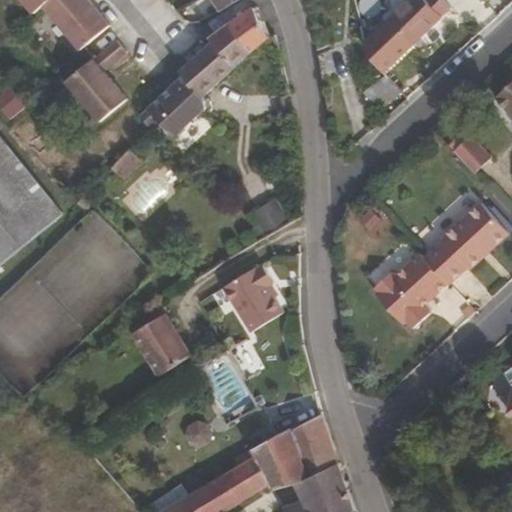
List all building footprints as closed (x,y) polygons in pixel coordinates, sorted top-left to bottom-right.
[(109,28),(87,0),(51,0),(43,6),(80,52),(109,28)] [(417,47),(445,17),(427,0),(411,0),(407,4),(391,22),(417,47)] [(268,35),(254,4),(230,23),(252,51),(268,35)] [(201,96),(252,51),(230,23),(210,38),(212,41),(176,70),(178,72),(140,114),(152,124),(172,138),(205,107),(205,99),(201,96)] [(125,102),(102,74),(126,54),(115,42),(65,83),(98,124),(125,102)] [(511,76),(492,94),(511,117),(511,76)] [(489,158),(468,135),(452,151),(472,173),(489,158)] [(0,264),(56,217),(0,149),(0,264)] [(116,182),(134,164),(123,153),(106,171),(116,182)] [(504,232),(477,201),(436,236),(439,240),(419,256),(441,282),(461,264),(464,268),(504,232)] [(416,304),(441,282),(419,256),(415,252),(390,275),(386,269),(368,284),(372,289),(369,292),(395,322),(399,319),(405,327),(423,311),(416,304)] [(285,310),(269,284),(275,279),(264,260),(222,285),(251,331),(285,310)] [(134,334),(166,313),(163,307),(130,329),(134,334)] [(192,356),(166,313),(134,334),(159,376),(192,356)] [(258,406),(227,348),(195,368),(225,426),(258,406)] [(511,360),(503,368),(511,377),(511,393),(509,407),(511,409),(511,360)] [(345,511),(353,508),(321,413),(292,431),(290,426),(251,449),(269,486),(271,490),(294,485),(304,501),(282,509),(283,511),(345,511)] [(225,511),(269,486),(251,449),(236,458),(239,465),(159,511),(225,511)]
